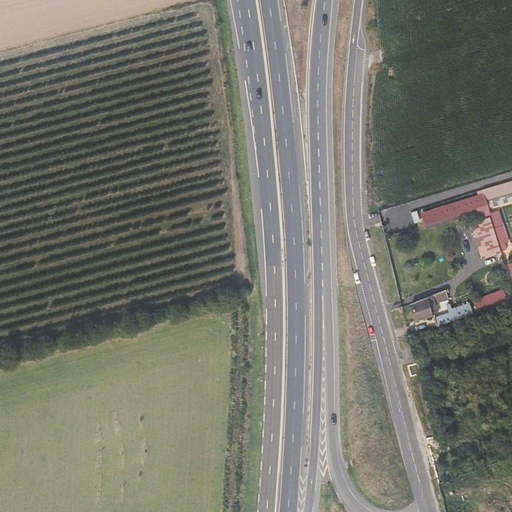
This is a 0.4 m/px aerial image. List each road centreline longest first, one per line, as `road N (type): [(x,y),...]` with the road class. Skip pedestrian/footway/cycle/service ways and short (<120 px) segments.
road 1 (tertiary): [(361,511),(337,477),(330,415),(325,0)]
road 2 (trunk): [(287,511),(295,277),(268,0)]
road 3 (trunk): [(307,511),(318,359),(314,102),(321,0)]
road 4 (trunk): [(249,17),(275,279),(266,511)]
road 5 (tertiary): [(427,511),(353,203)]
road 6 (tertiary): [(359,0),(353,203)]
